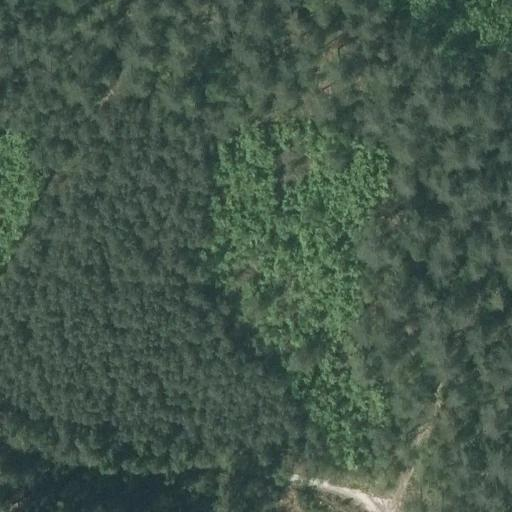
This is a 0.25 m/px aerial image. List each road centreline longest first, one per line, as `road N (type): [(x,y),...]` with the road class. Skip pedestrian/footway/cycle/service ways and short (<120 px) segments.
road 1 (track): [(383,511),(180,444),(134,452),(0,429)]
road 2 (track): [(392,511),(487,225),(511,216)]
